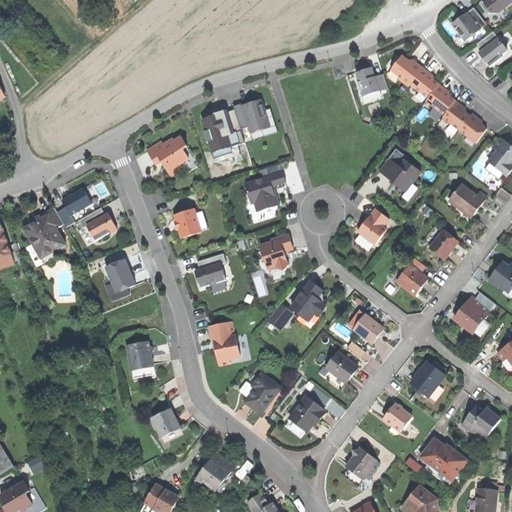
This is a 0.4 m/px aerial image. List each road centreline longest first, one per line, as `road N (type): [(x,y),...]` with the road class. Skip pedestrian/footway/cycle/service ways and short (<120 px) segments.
road 1 (residential): [(299,488),(196,389),(181,314),(110,140)]
road 2 (residential): [(422,19),(221,80),(110,140)]
road 3 (residential): [(299,488),(419,334)]
road 4 (residential): [(322,211),(330,263),(419,334)]
road 5 (track): [(17,105),(143,0)]
road 6 (residential): [(419,334),(511,211)]
road 7 (residential): [(422,19),(464,76),(511,114)]
road 8 (residential): [(110,140),(0,193)]
